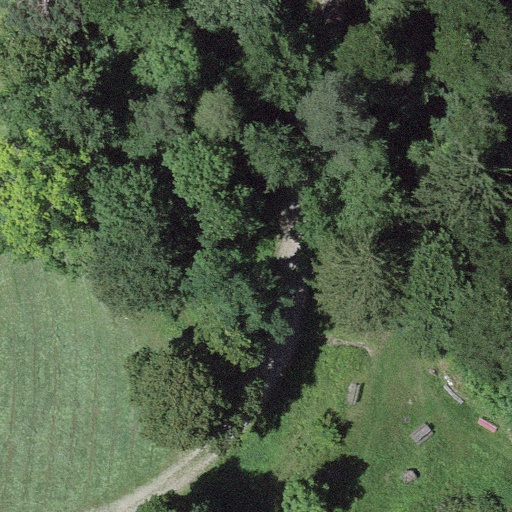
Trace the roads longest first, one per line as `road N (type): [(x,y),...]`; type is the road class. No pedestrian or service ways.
road 1 (track): [(129,511),(218,435),(287,309),(511,454)]
road 2 (track): [(287,309),(349,0)]
